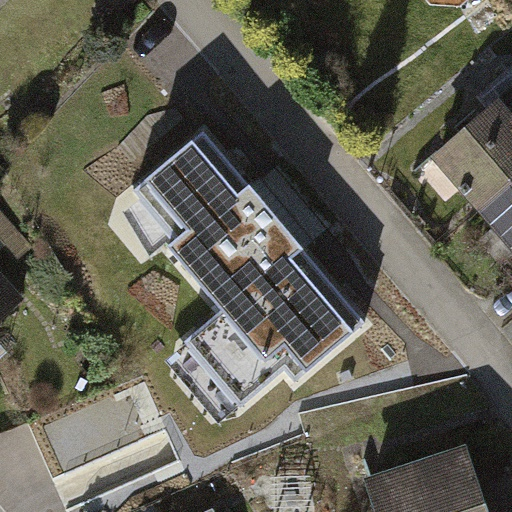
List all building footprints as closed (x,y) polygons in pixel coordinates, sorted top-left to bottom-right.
[(0,0),(0,11),(13,0),(0,0)] [(429,151),(473,201),(511,167),(511,82),(499,93),(498,92),(429,151)] [(205,132),(133,193),(177,245),(167,253),(221,317),(165,363),(220,429),(283,376),(295,391),(370,328),(205,132)] [(511,167),(473,201),(511,246),(511,167)] [(0,270),(0,325),(27,301),(0,270)] [(481,511),(460,440),(350,474),(361,511),(481,511)]
